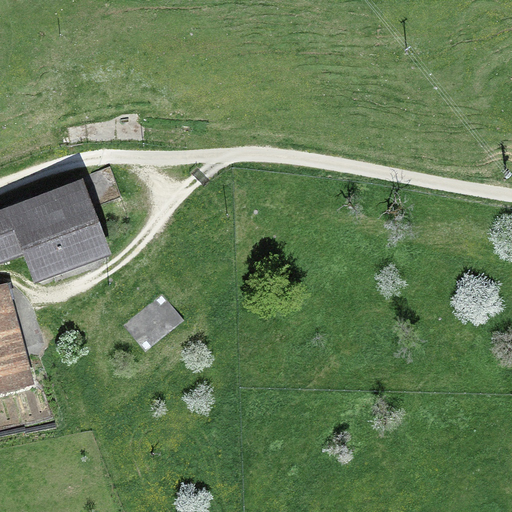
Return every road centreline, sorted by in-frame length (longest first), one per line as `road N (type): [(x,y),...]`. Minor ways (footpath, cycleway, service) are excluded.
road 1 (track): [(170,183),(133,243),(93,273),(61,290),(0,283)]
road 2 (track): [(243,149),(170,183),(122,155)]
